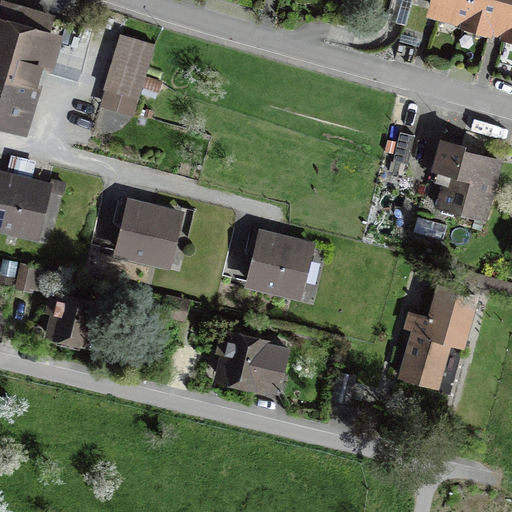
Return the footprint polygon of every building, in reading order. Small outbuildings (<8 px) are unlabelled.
[(393,0),(389,16),(406,21),(411,0),(393,0)] [(511,0),(440,0),(437,12),(492,27),(493,23),(506,26),(504,31),(511,33),(511,0)] [(48,38),(0,23),(0,121),(15,126),(18,117),(30,120),(36,101),(24,97),(28,82),(34,84),(48,38)] [(154,44),(122,35),(105,89),(138,99),(154,44)] [(414,135),(400,132),(393,161),(408,164),(414,135)] [(482,219),(498,160),(463,151),(464,146),(444,141),(436,170),(442,172),(440,181),(445,183),(438,207),(443,208),(441,213),(453,216),(454,211),(482,219)] [(0,226),(32,234),(44,186),(0,175),(0,226)] [(164,262),(175,214),(131,203),(119,252),(164,262)] [(447,225),(418,217),(414,232),(443,240),(447,225)] [(251,283),(295,293),(307,245),(263,234),(251,283)] [(36,267),(22,264),(17,287),(31,290),(36,267)] [(436,386),(449,341),(461,345),(475,295),(440,286),(431,318),(418,315),(401,376),(436,386)] [(88,345),(98,304),(59,294),(49,336),(88,345)] [(186,302),(167,298),(163,313),(183,317),(186,302)] [(288,349),(230,335),(220,377),(278,391),(288,349)] [(354,376),(339,373),(333,399),(348,402),(354,376)]
